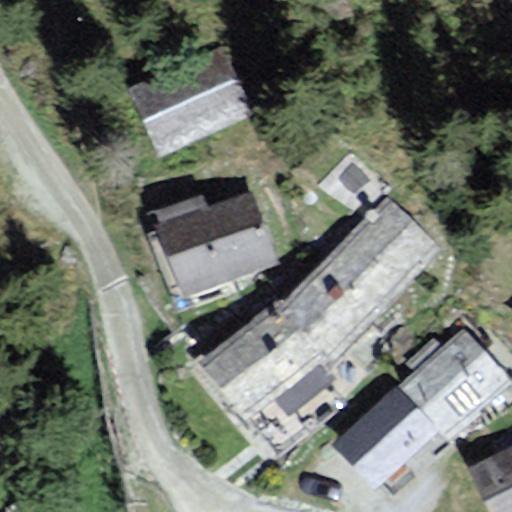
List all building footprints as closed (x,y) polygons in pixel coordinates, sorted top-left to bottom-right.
[(223,49),(118,95),(150,168),(255,122),(223,49)] [(199,198),(142,218),(174,314),(280,277),(253,195),(203,210),(199,198)] [(268,313),(184,375),(270,473),(420,344),(392,312),(446,256),(385,201),(268,313)] [(461,334),(393,393),(436,443),(442,449),(510,390),(461,334)] [(436,443),(393,393),(330,450),(371,502),(436,443)] [(511,511),(511,453),(462,477),(478,511),(511,511)]
